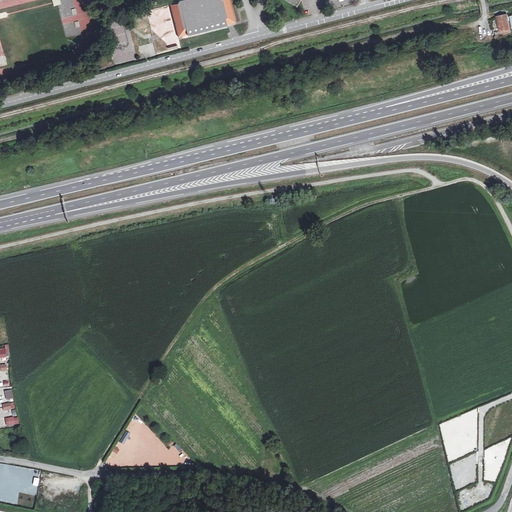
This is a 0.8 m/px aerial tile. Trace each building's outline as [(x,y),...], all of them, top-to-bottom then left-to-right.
[(171,5),(177,37),(237,25),(231,0),(176,0),(178,3),(171,5)] [(79,21),(81,40),(93,38),(91,25),(90,25),(88,10),(83,11),(85,20),(79,21)] [(510,30),(507,16),(497,17),(500,32),(504,31),(505,33),(510,32),(509,30),(510,30)] [(5,349),(0,349),(0,358),(10,357),(9,345),(5,345),(5,349)] [(7,400),(14,399),(12,390),(5,391),(7,400)] [(2,405),(4,411),(15,409),(14,402),(2,405)] [(19,424),(18,417),(5,419),(7,426),(19,424)]
